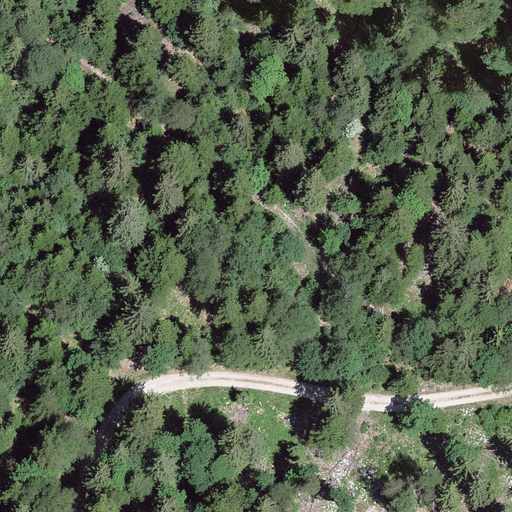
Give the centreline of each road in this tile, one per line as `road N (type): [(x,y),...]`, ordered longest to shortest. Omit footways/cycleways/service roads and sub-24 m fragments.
road 1 (track): [(511,392),(382,407),(187,375),(117,415),(97,445),(79,511)]
road 2 (track): [(187,375),(182,511)]
